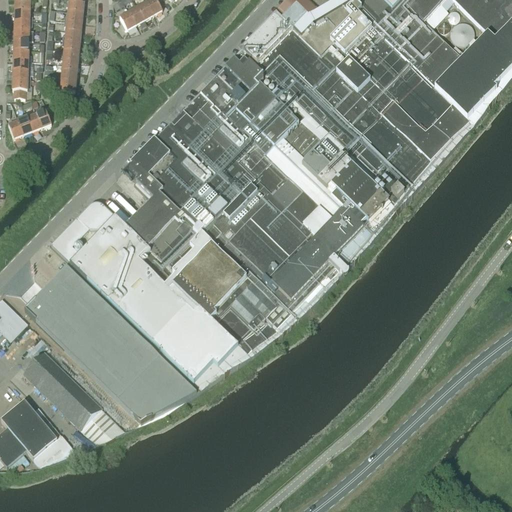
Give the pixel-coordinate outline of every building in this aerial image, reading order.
[(103,211),(101,210),(100,209),(98,208),(95,208),(93,209),(92,209),(92,210),(90,211),(73,228),(51,250),(70,269),(84,283),(85,281),(161,355),(192,385),(198,391),(203,395),(226,380),(250,364),(252,363),(262,356),(274,347),(282,341),(301,322),(343,282),(348,275),(369,250),(403,211),(411,201),(474,131),(473,130),(468,126),(501,93),(498,91),(511,77),(511,0),(294,0),(275,19),(276,20),(242,54),(245,57),(242,60),(240,58),(217,81),(192,106),(185,113),(160,138),(135,163),(130,168),(131,168),(132,169),(130,171),(129,173),(129,174),(129,175),(129,177),(129,178),(130,179),(137,186),(136,187),(153,203),(145,212),(125,232),(115,222),(103,211)] [(148,1),(144,3),(145,6),(152,18),(161,13),(154,1),(150,3),(148,1)] [(113,8),(116,14),(124,9),(121,3),(113,8)] [(141,8),(137,11),(144,24),(152,18),(145,6),(144,3),(140,6),(141,8)] [(15,4),(15,14),(29,15),(29,10),(32,10),(32,6),(30,6),(30,5),(15,4)] [(68,10),(68,15),(82,17),(83,7),(66,5),(66,10),(68,10)] [(131,11),(127,14),(128,16),(135,29),(144,24),(137,11),(132,13),(131,11)] [(15,14),(14,24),(33,25),(33,20),(29,20),(29,15),(15,14)] [(128,16),(127,14),(122,16),(124,19),(120,21),(127,34),(135,29),(128,16)] [(65,20),(64,25),(81,26),(82,17),(68,15),(67,20),(65,20)] [(14,24),(14,34),(29,35),(29,30),(33,30),(33,25),(14,24)] [(66,30),(66,35),(80,36),(81,26),(64,25),(64,30),(66,30)] [(14,34),(14,44),(28,45),(33,45),(34,35),(29,35),(14,34)] [(63,40),(62,45),(79,46),(80,36),(66,35),(65,40),(63,40)] [(14,44),(14,54),(28,55),(28,45),(14,44)] [(64,50),(64,55),(78,56),(79,46),(62,45),(62,50),(64,50)] [(14,54),(13,64),(32,65),(32,60),(28,60),(28,55),(14,54)] [(64,55),(63,65),(77,66),(78,56),(64,55)] [(13,64),(13,74),(27,75),(28,70),(32,70),(32,65),(13,64)] [(63,65),(62,75),(76,76),(77,66),(63,65)] [(13,74),(13,84),(31,85),(31,80),(27,80),(27,75),(13,74)] [(62,75),(61,85),(75,86),(76,76),(62,75)] [(12,94),(14,94),(25,94),(27,94),(27,90),(31,90),(31,85),(13,84),(12,94)] [(75,86),(61,85),(60,94),(74,96),(75,86)] [(25,94),(14,94),(14,103),(25,103),(25,94)] [(35,115),(36,118),(41,132),(51,128),(45,115),(41,116),(40,114),(35,115)] [(31,120),(27,122),(32,135),(41,132),(36,118),(35,115),(30,117),(31,120)] [(16,123),(17,125),(23,139),(32,135),(27,122),(22,124),(21,121),(16,123)] [(23,139),(17,125),(16,123),(12,124),(13,127),(8,129),(13,143),(23,139)] [(53,286),(25,315),(36,326),(36,325),(118,406),(130,394),(132,398),(131,398),(130,398),(138,417),(139,417),(139,416),(161,407),(154,389),(153,389),(147,392),(144,393),(137,387),(160,363),(67,272),(53,286)] [(23,379),(80,435),(81,435),(97,451),(124,437),(101,414),(45,358),(23,379)] [(0,470),(3,468),(7,472),(26,456),(33,464),(40,472),(41,472),(77,458),(62,440),(57,444),(24,405),(1,424),(7,433),(0,438),(0,470)]
